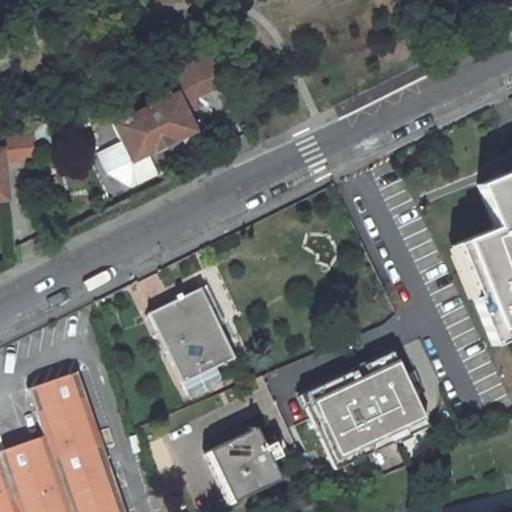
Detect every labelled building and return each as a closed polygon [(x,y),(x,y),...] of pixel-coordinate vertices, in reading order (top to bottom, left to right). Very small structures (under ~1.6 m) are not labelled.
[(208,54),(147,83),(156,102),(111,124),(131,164),(152,153),(153,154),(176,143),(175,142),(197,132),(188,113),(182,102),(192,97),(222,83),(208,54)] [(198,108),(192,97),(182,102),(188,113),(198,108)] [(30,127),(0,129),(0,200),(7,200),(2,161),(33,158),(30,127)] [(472,298),(493,346),(511,337),(510,333),(511,331),(511,170),(476,185),(494,228),(455,244),(476,296),(472,298)] [(176,299),(147,314),(181,384),(182,383),(215,367),(233,358),(217,325),(214,326),(207,313),(210,311),(199,288),(181,297),(179,294),(174,296),(176,299)] [(298,394),(332,469),(426,427),(393,352),(298,394)] [(222,382),(215,367),(182,383),(189,399),(222,382)] [(126,511),(79,372),(27,390),(43,436),(0,450),(0,511),(126,511)] [(254,427),(207,450),(232,503),(280,480),(270,460),(285,453),(278,439),(264,447),(254,427)] [(179,458),(197,493),(212,485),(194,451),(179,458)]
